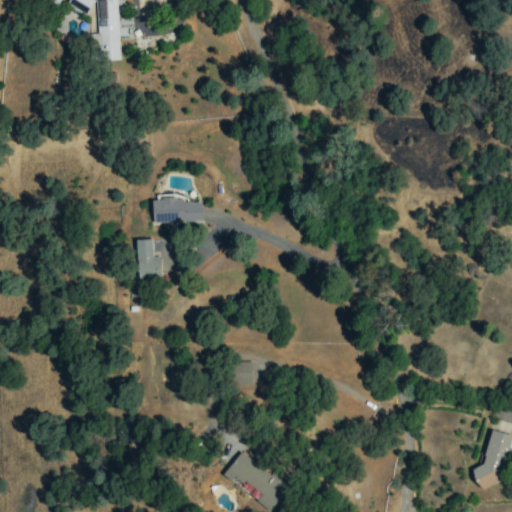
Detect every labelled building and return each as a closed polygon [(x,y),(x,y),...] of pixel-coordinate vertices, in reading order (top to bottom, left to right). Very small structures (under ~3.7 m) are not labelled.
[(92,0),(68,0),(66,6),(86,15),(92,0)] [(95,0),(96,38),(99,38),(99,60),(118,60),(116,0),(95,0)] [(153,223),(200,222),(200,202),(182,203),(182,196),(152,197),(153,223)] [(151,239),(136,240),(137,281),(160,281),(159,257),(152,257),(151,239)] [(231,385),(251,384),(250,362),(230,362),(231,385)] [(499,489),(511,435),(490,430),(481,468),(475,467),(471,483),(499,489)] [(269,511),(288,486),(239,451),(224,472),(258,497),(255,501),(269,511)]
